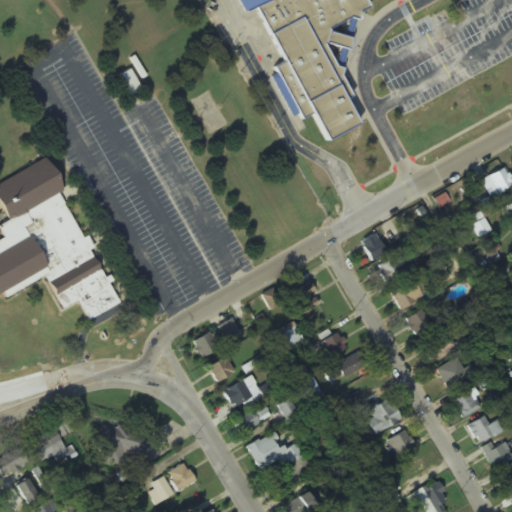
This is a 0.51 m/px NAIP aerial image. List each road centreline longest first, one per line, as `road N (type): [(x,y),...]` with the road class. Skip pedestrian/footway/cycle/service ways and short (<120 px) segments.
road 1 (residential): [(144,380),(169,332),(511,142)]
road 2 (residential): [(482,511),(325,245)]
road 3 (tertiary): [(253,511),(183,402),(144,380)]
